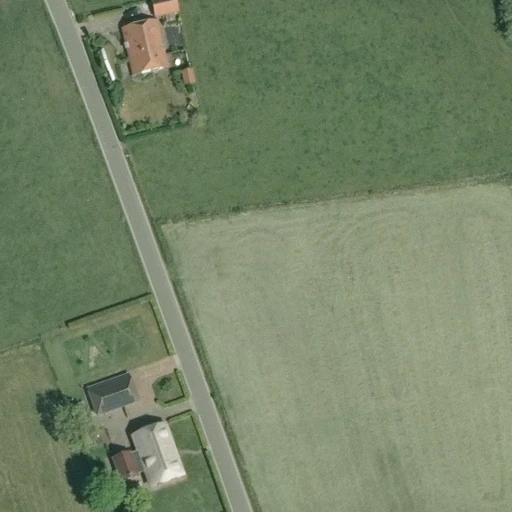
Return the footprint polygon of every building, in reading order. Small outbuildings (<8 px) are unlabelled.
[(178,14),(174,0),(148,0),(154,20),(164,17),(166,24),(174,22),(172,15),(178,14)] [(157,23),(122,32),(133,78),(168,70),(157,23)] [(195,86),(192,72),(180,75),(183,88),(195,86)] [(128,378),(87,392),(96,418),(137,404),(128,378)] [(163,429),(133,439),(137,452),(130,455),(129,453),(110,460),(119,486),(138,479),(137,476),(145,473),(151,489),(181,479),(163,429)]
